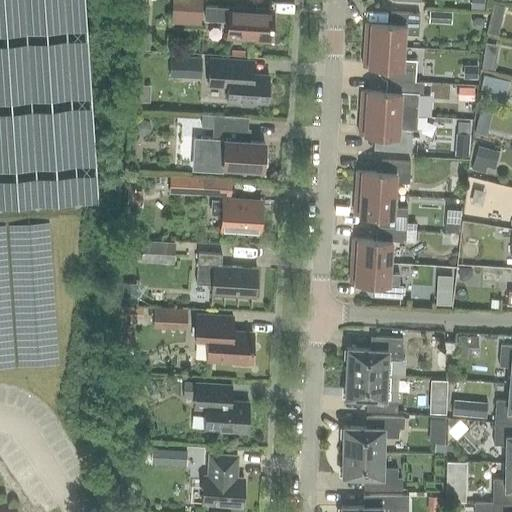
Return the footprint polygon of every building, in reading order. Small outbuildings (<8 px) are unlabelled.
[(0,0),(0,36),(83,31),(80,0),(0,0)] [(201,24),(202,0),(172,0),(171,23),(201,24)] [(502,6),(492,3),(485,32),(495,35),(502,6)] [(271,40),(273,10),(213,6),(212,19),(228,20),(227,37),(254,39),(254,42),(267,43),(267,40),(271,40)] [(430,11),(429,22),(451,23),(452,12),(430,11)] [(418,35),(420,13),(390,12),(390,24),(366,22),(364,44),(404,47),(405,34),(418,35)] [(0,46),(0,103),(89,98),(85,41),(0,46)] [(403,59),(404,47),(364,44),(363,66),(387,68),(386,80),(415,81),(417,60),(403,59)] [(496,51),(484,49),(482,67),(493,68),(496,51)] [(200,78),(202,57),(171,55),(170,76),(200,78)] [(267,104),(269,75),(237,73),(238,60),(210,58),(208,85),(228,86),(227,101),(267,104)] [(465,78),(477,78),(478,64),(465,64),(465,78)] [(482,87),(507,93),(510,80),(485,74),(482,87)] [(423,82),(415,81),(386,80),(385,91),(362,90),(360,112),(418,116),(419,94),(422,94),(423,82)] [(0,114),(0,171),(93,166),(90,108),(0,114)] [(473,117),(473,109),(457,108),(457,116),(473,117)] [(487,136),(493,112),(480,110),(475,133),(487,136)] [(411,152),(412,129),(417,129),(418,116),(360,112),(359,134),(383,136),(382,150),(411,152)] [(263,169),(265,142),(243,140),(244,116),(202,114),(202,126),(213,127),(213,138),(194,137),(192,165),(263,169)] [(459,134),(458,156),(468,157),(469,135),(459,134)] [(484,172),(490,149),(479,146),(473,169),(484,172)] [(409,183),(410,161),(381,160),(381,172),(357,170),(355,192),(395,195),(396,182),(409,183)] [(0,180),(0,208),(95,202),(93,174),(0,180)] [(190,177),(189,183),(202,184),(202,194),(231,197),(232,179),(202,177),(202,178),(190,177)] [(164,179),(156,178),(155,191),(163,192),(164,179)] [(128,190),(128,206),(143,207),(144,191),(128,190)] [(407,208),(394,207),(395,195),(355,192),(354,214),(378,216),(377,228),(406,229),(407,208)] [(259,231),(261,202),(236,200),(236,198),(224,197),(223,199),(212,199),(211,214),(222,215),(222,229),(259,231)] [(461,209),(447,208),(445,231),(460,232),(461,209)] [(8,229),(16,372),(59,370),(51,227),(8,229)] [(405,242),(406,229),(377,228),(376,239),(352,238),(351,260),(391,263),(392,241),(405,242)] [(0,229),(0,373),(15,373),(7,230),(0,229)] [(174,263),(176,242),(144,240),(143,262),(174,263)] [(255,297),(257,268),(221,266),(222,254),(198,252),(196,284),(212,285),(212,294),(255,297)] [(399,273),(390,273),(391,263),(351,260),(350,282),(374,284),(373,296),(402,298),(403,285),(399,285),(399,273)] [(471,273),(471,267),(459,266),(458,276),(467,277),(471,273)] [(451,304),(453,276),(439,276),(437,303),(451,304)] [(122,291),(122,301),(138,301),(138,291),(122,291)] [(186,330),(187,309),(154,307),(152,328),(186,330)] [(251,363),(253,332),(232,331),(233,316),(197,314),(195,342),(208,343),(207,360),(236,362),(236,365),(249,365),(249,362),(251,363)] [(115,352),(127,352),(129,324),(117,323),(115,352)] [(402,358),(403,338),(376,336),(375,349),(347,347),(346,372),(399,375),(405,375),(406,358),(402,358)] [(472,356),(472,351),(477,351),(478,337),(459,336),(458,355),(472,356)] [(454,353),(455,342),(444,341),(443,352),(454,353)] [(511,384),(511,344),(501,344),(499,366),(511,367),(510,384),(511,384)] [(451,353),(439,352),(438,372),(450,372),(451,353)] [(397,411),(399,375),(346,372),(345,397),(372,399),(372,410),(397,411)] [(185,382),(184,398),(195,398),(196,383),(185,382)] [(220,400),(221,384),(196,382),(196,383),(195,398),(195,399),(206,399),(204,429),(247,432),(249,402),(220,400)] [(511,384),(510,384),(509,400),(496,399),(495,421),(511,422),(511,384)] [(447,399),(431,398),(431,412),(447,412),(447,399)] [(454,400),(452,415),(470,417),(471,401),(454,400)] [(403,428),(404,416),(371,415),(371,427),(343,426),(343,451),(383,452),(384,437),(398,437),(398,428),(403,428)] [(511,461),(511,422),(495,421),(494,445),(506,445),(506,462),(511,461)] [(187,464),(188,449),(170,449),(169,463),(187,464)] [(397,477),(397,468),(383,467),(383,452),(343,451),(342,476),(370,476),(369,489),(402,489),(402,477),(397,477)] [(235,471),(236,471),(237,455),(209,454),(208,475),(204,475),(202,503),(242,506),(244,478),(234,477),(235,471)] [(511,461),(506,462),(505,479),(493,479),(493,502),(511,501),(511,461)] [(489,500),(490,487),(466,487),(465,499),(489,500)] [(465,500),(465,490),(448,490),(447,500),(465,500)] [(408,511),(409,494),(394,494),(369,495),(369,506),(341,506),(341,511),(408,511)] [(511,511),(511,501),(493,502),(474,502),(474,511),(511,511)]
